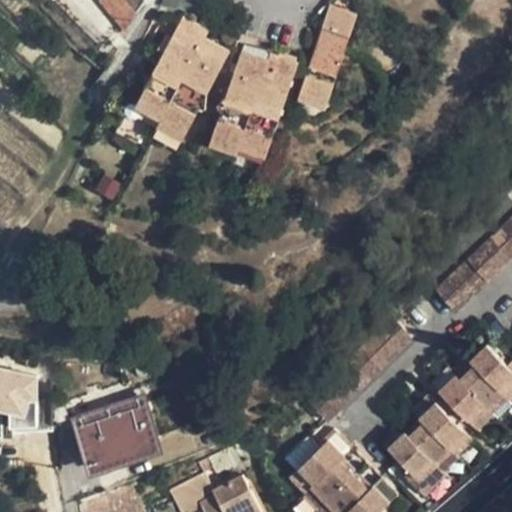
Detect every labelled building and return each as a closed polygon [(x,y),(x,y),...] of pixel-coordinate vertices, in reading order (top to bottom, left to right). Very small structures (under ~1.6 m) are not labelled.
[(131,18),(137,14),(124,0),(99,0),(121,25),(124,28),(131,18)] [(327,105),(358,14),(330,6),(299,94),(327,105)] [(185,14),(137,105),(162,118),(159,124),(184,136),(200,105),(206,108),(208,90),(230,49),(205,36),(210,28),(185,14)] [(282,105),(295,59),(271,51),(269,59),(242,50),(227,94),(218,103),(222,108),(211,141),(239,151),(241,145),(265,154),(282,105)] [(299,61),(295,59),(282,105),(284,105),(299,61)] [(455,313),(509,262),(501,254),(511,242),(511,220),(436,293),(455,313)] [(511,242),(501,254),(509,262),(511,259),(511,242)] [(53,270),(16,254),(10,269),(46,285),(53,270)] [(412,341),(391,321),(308,401),(329,422),(412,341)] [(471,362),(475,367),(500,391),(511,378),(511,373),(507,368),(486,347),(471,362)] [(23,359),(21,368),(36,371),(37,365),(33,367),(31,367),(28,365),(26,362),(27,358),(29,356),(32,355),(36,356),(38,359),(39,354),(24,352),(23,359)] [(0,387),(10,388),(15,358),(0,355),(0,387)] [(23,359),(15,358),(10,388),(17,390),(21,368),(23,359)] [(511,363),(507,368),(511,373),(511,378),(500,391),(502,393),(507,398),(511,393),(511,363)] [(487,406),(502,393),(500,391),(475,367),(461,380),(487,406)] [(53,419),(53,394),(47,394),(48,378),(22,374),(19,390),(33,392),(33,419),(53,419)] [(487,406),(461,380),(456,376),(440,391),(477,429),(493,413),(487,406)] [(0,398),(9,400),(10,388),(0,387),(0,398)] [(493,413),(507,398),(502,393),(487,406),(493,413)] [(80,417),(95,464),(155,445),(144,413),(155,410),(149,395),(80,417)] [(413,411),(424,423),(451,450),(457,456),(472,441),(428,396),(413,411)] [(223,426),(216,415),(179,429),(184,440),(223,426)] [(436,464),(451,450),(424,423),(409,437),(436,464)] [(188,449),(184,440),(179,429),(158,436),(161,445),(157,447),(162,459),(188,449)] [(446,475),(442,471),(436,464),(409,437),(405,433),(389,448),(409,470),(403,476),(424,496),(446,475)] [(296,469),(318,449),(310,440),(307,438),(286,458),(296,469)] [(245,462),(233,439),(221,444),(232,466),(233,468),(245,462)] [(328,439),(318,449),(296,469),(294,472),(311,489),(340,461),(345,456),(328,439)] [(216,473),(232,466),(221,444),(204,451),(216,473)] [(442,471),(457,456),(451,450),(436,464),(442,471)] [(311,489),(325,503),(354,475),(340,461),(311,489)] [(289,477),(305,494),(311,489),(294,472),(289,477)] [(203,511),(260,511),(243,475),(214,490),(206,474),(171,491),(181,511),(187,511),(200,506),(203,511)] [(325,503),(334,511),(345,511),(368,489),(354,475),(325,503)] [(379,511),(390,501),(373,484),(368,489),(345,511),(379,511)] [(112,511),(107,489),(80,500),(83,511),(112,511)] [(305,494),(320,509),(325,503),(311,489),(305,494)] [(402,501),(397,495),(390,501),(396,507),(402,501)] [(320,509),(323,511),(334,511),(325,503),(320,509)]
